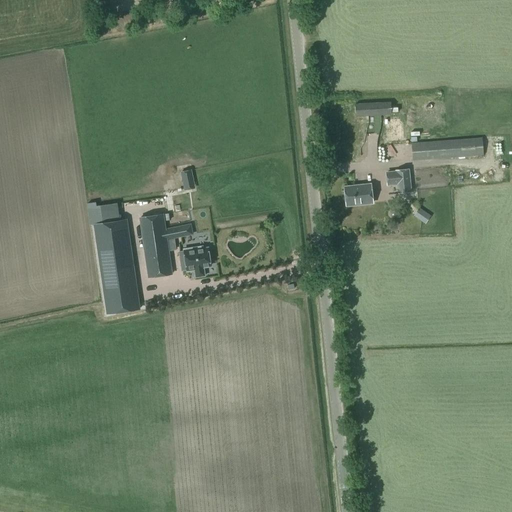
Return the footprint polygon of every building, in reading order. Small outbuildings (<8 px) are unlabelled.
[(356,116),(391,114),(391,102),(355,104),(356,116)] [(413,161),(447,158),(483,155),(482,138),(412,144),(413,161)] [(184,187),(193,185),(190,170),(181,172),(184,187)] [(398,193),(410,192),(408,170),(396,171),(396,172),(386,173),(388,185),(397,184),(398,193)] [(346,206),(372,203),(370,185),(344,187),(346,206)] [(96,206),(87,208),(88,210),(88,213),(118,209),(117,203),(96,206)] [(418,219),(425,224),(431,216),(424,211),(418,219)] [(163,215),(140,218),(148,277),(172,274),(168,251),(167,240),(174,238),(186,236),(184,226),(165,230),(163,215)] [(104,217),(89,219),(90,225),(94,225),(107,314),(139,309),(126,220),(120,221),(104,223),(104,217)] [(187,269),(187,268),(194,267),(195,277),(204,276),(203,267),(210,266),(207,248),(203,249),(202,246),(193,248),(194,250),(179,252),(182,270),(187,269)]
